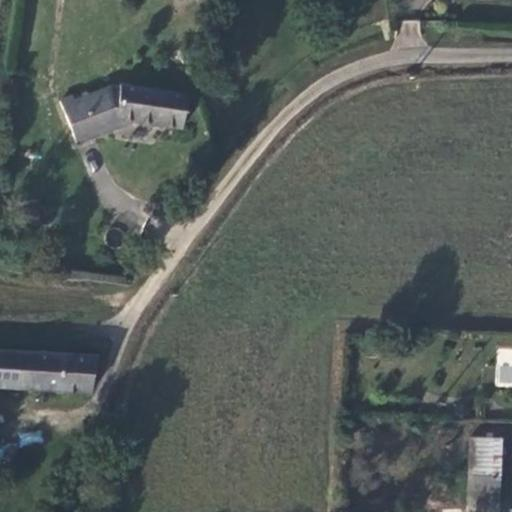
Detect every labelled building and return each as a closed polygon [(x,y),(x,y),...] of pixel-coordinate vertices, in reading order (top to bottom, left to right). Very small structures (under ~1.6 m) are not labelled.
[(187,126),(191,92),(121,85),(121,89),(118,120),(154,123),(187,126)] [(76,103),(63,109),(79,150),(122,131),(118,120),(121,89),(78,108),(76,103)] [(0,385),(92,392),(94,354),(0,347),(0,385)] [(511,348),(496,348),(495,384),(511,384),(511,348)] [(471,469),(470,504),(499,507),(502,472),(471,469)]
